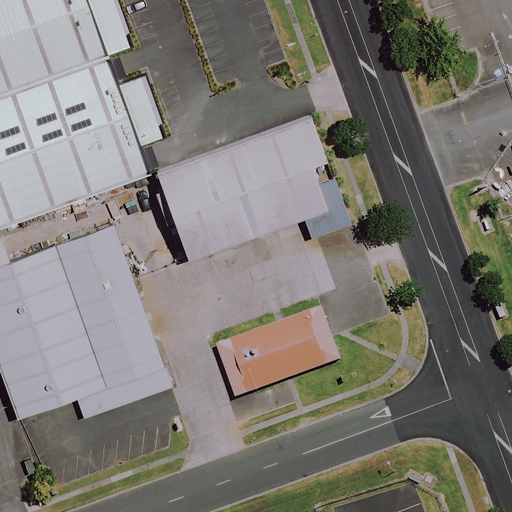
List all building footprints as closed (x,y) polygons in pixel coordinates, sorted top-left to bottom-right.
[(0,0),(0,97),(114,57),(111,49),(137,40),(122,0),(0,0)] [(114,57),(0,97),(0,223),(153,168),(142,139),(170,129),(148,68),(121,78),(114,57)] [(303,128),(147,184),(175,261),(311,213),(297,174),(317,167),(303,128)] [(103,227),(0,263),(0,384),(11,416),(153,365),(103,227)] [(308,308),(197,348),(216,400),(327,360),(308,308)]
